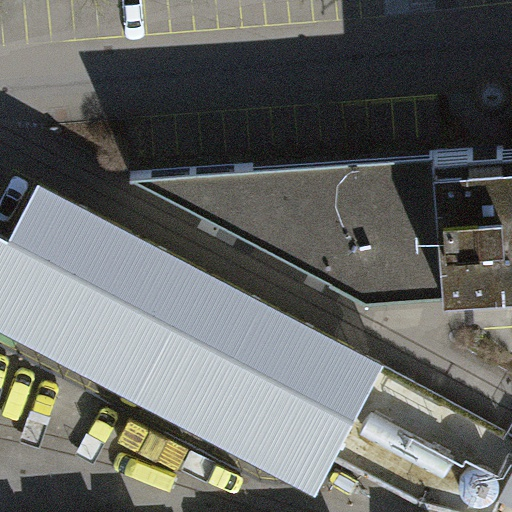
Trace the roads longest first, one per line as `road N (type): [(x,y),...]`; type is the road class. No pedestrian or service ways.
road 1 (unclassified): [(511,36),(0,76)]
road 2 (unknown): [(0,390),(147,464)]
road 3 (unknown): [(0,507),(147,464)]
road 4 (unknown): [(147,464),(265,511)]
